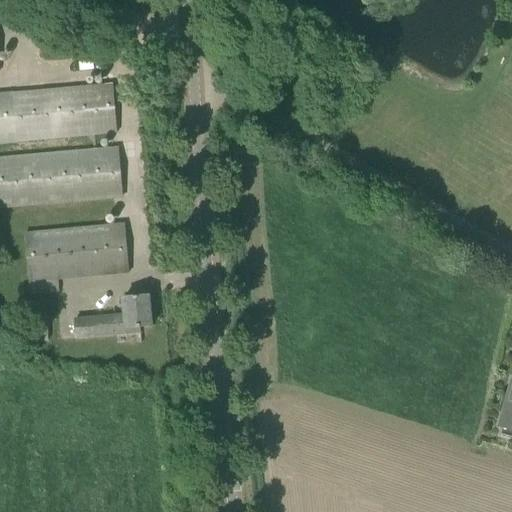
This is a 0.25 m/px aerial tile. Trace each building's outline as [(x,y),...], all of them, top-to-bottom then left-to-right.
[(0,145),(117,135),(113,85),(0,95),(0,145)] [(0,210),(123,199),(118,148),(0,158),(0,210)] [(30,296),(58,293),(57,281),(129,274),(124,224),(24,234),(30,296)] [(76,340),(127,335),(127,330),(152,327),(149,298),(123,300),(124,316),(74,321),(76,340)] [(36,342),(48,342),(48,320),(36,320),(36,342)] [(511,381),(499,428),(502,428),(499,437),(511,440),(511,381)]
